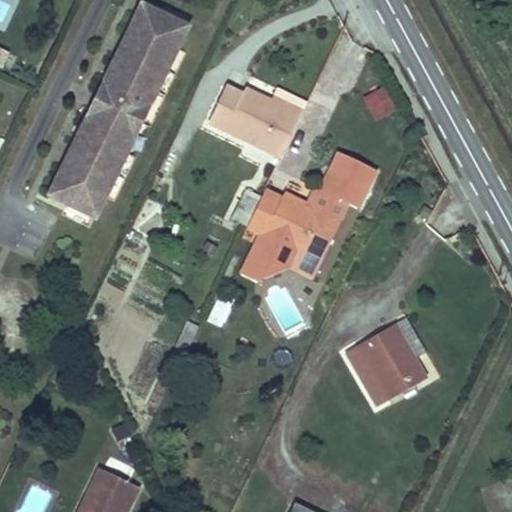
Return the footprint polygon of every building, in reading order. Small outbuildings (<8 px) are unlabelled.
[(11,5),(0,0),(0,22),(3,24),(11,5)] [(188,29),(142,6),(123,45),(127,47),(123,56),(119,55),(110,71),(115,74),(103,99),(113,104),(108,115),(98,110),(85,135),(80,132),(72,149),(76,151),(72,160),(68,159),(49,197),(96,219),(127,155),(122,153),(152,91),(157,93),(188,29)] [(127,47),(123,45),(119,55),(123,56),(127,47)] [(9,51),(0,47),(0,66),(3,67),(9,51)] [(299,117),(270,103),(243,90),(240,95),(224,88),(209,120),(280,155),(299,117)] [(277,88),(270,103),(299,117),(306,103),(277,88)] [(113,104),(103,99),(98,110),(108,115),(113,104)] [(76,151),(72,149),(68,159),(72,160),(76,151)] [(238,217),(248,221),(256,205),(262,193),(262,192),(252,188),(238,217)] [(256,205),(247,224),(320,260),(339,220),(312,207),(283,192),(280,198),(264,190),(262,192),(262,193),(256,205)] [(316,200),(312,207),(339,220),(343,212),(316,200)] [(221,326),(235,298),(219,290),(205,319),(221,326)] [(404,317),(393,323),(415,358),(425,352),(404,317)] [(393,323),(357,346),(390,399),(426,376),(415,358),(393,323)] [(163,370),(175,375),(194,334),(183,328),(163,370)] [(85,511),(131,511),(143,487),(106,469),(85,511)] [(312,511),(296,503),(291,511),(312,511)]
